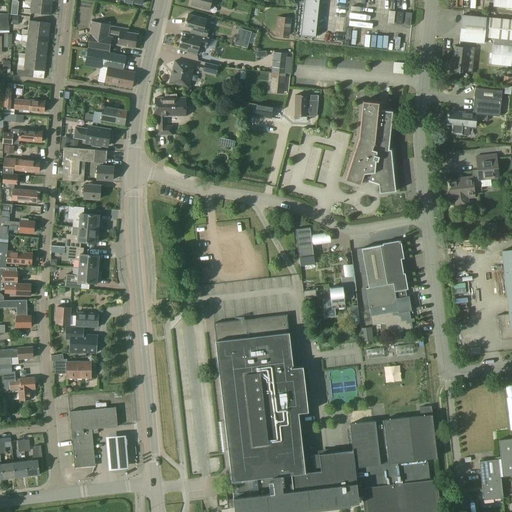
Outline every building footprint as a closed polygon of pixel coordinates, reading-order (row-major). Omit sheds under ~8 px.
[(51,15),(52,3),(32,0),(31,2),(31,10),(24,9),(24,14),(31,14),(31,13),(51,15)] [(191,0),(190,5),(209,10),(211,4),(216,5),(217,0),(191,0)] [(304,0),(300,35),(315,37),(318,0),(304,0)] [(511,0),(493,0),(493,6),(511,8),(511,0)] [(0,32),(9,33),(9,31),(8,31),(9,15),(0,14),(0,32)] [(205,27),(207,20),(188,14),(184,26),(192,28),(190,33),(190,34),(206,38),(207,38),(209,28),(205,27)] [(491,64),(511,66),(511,60),(511,19),(462,15),(459,41),(484,43),(485,37),(494,38),(491,64)] [(275,37),(288,38),(290,18),(277,17),(275,37)] [(28,33),(48,35),(50,23),(30,21),(28,30),(22,30),(21,34),(28,35),(28,33)] [(88,48),(110,51),(112,37),(109,36),(110,25),(92,21),(88,48)] [(117,45),(136,48),(138,34),(127,32),(128,29),(111,27),(110,33),(118,35),(117,45)] [(247,46),(251,32),(239,28),(235,43),(247,46)] [(27,45),(47,47),(48,35),(28,33),(28,35),(27,43),(21,42),(20,46),(27,47),(27,45)] [(3,47),(11,48),(12,34),(4,34),(3,47)] [(206,38),(190,34),(189,39),(181,37),(178,48),(187,51),(186,53),(196,55),(199,46),(206,48),(209,38),(207,38),(206,38)] [(25,57),(46,59),(47,47),(27,45),(27,47),(26,54),(19,53),(19,58),(25,59),(25,57)] [(450,72),(463,74),(463,66),(468,67),(469,48),(455,47),(454,55),(451,55),(450,72)] [(105,83),(132,88),(135,73),(123,70),(126,56),(88,49),(85,65),(101,68),(101,66),(108,67),(105,83)] [(271,72),(285,74),(286,73),(290,74),(292,57),(286,57),(287,53),(273,52),(271,72)] [(44,71),(46,59),(25,57),(25,59),(24,66),(19,66),(17,76),(32,77),(33,70),(44,71)] [(170,83),(188,87),(194,66),(175,61),(170,83)] [(203,71),(216,75),(219,66),(205,62),(203,71)] [(394,73),(404,73),(404,62),(394,62),(394,73)] [(269,93),(283,94),(285,74),(271,72),(269,93)] [(503,85),(511,86),(511,78),(511,77),(504,76),(503,85)] [(4,109),(10,110),(11,101),(12,101),(13,96),(16,89),(16,84),(7,84),(6,88),(5,88),(4,109)] [(450,134),(468,136),(469,128),(475,129),(476,120),(487,121),(487,115),(499,117),(502,91),(475,88),(472,114),(449,111),(448,125),(451,125),(450,134)] [(316,116),(319,97),(311,96),(311,101),(306,101),(307,96),(295,95),(295,121),(306,121),(306,116),(316,116)] [(158,116),(159,135),(172,135),(172,126),(166,126),(166,116),(186,116),(186,98),(155,98),(156,116),(158,116)] [(14,110),(44,112),(45,102),(14,99),(14,110)] [(379,184),(380,193),(396,191),(393,169),(394,169),(392,149),(389,148),(393,111),(378,110),(379,103),(363,101),(359,138),(346,179),(361,184),(363,178),(364,179),(364,180),(365,180),(365,181),(366,181),(367,181),(368,181),(369,181),(369,180),(379,184)] [(273,120),(275,109),(253,104),(251,116),(273,120)] [(101,121),(124,125),(127,111),(103,107),(102,113),(94,111),(92,123),(100,124),(101,121)] [(92,146),(100,147),(101,145),(108,146),(110,131),(88,127),(88,130),(76,128),(74,137),(86,139),(85,142),(92,143),(92,146)] [(3,144),(19,145),(19,140),(42,142),(43,132),(12,129),(12,132),(3,132),(3,144)] [(62,181),(83,183),(85,162),(106,163),(107,151),(64,148),(62,181)] [(455,199),(456,208),(470,206),(469,198),(474,197),(472,181),(480,180),(481,187),(491,186),(490,179),(498,178),(496,154),(476,156),(478,177),(472,177),(463,178),(463,180),(450,182),(452,200),(455,199)] [(2,174),(13,174),(13,169),(15,170),(38,172),(39,161),(31,161),(31,160),(28,159),(27,161),(4,158),(2,174)] [(97,179),(113,180),(113,167),(98,166),(97,179)] [(12,200),(37,202),(38,192),(14,190),(14,184),(17,184),(18,175),(3,174),(3,189),(9,189),(9,195),(12,198),(12,200)] [(84,198),(99,199),(100,186),(85,185),(84,198)] [(79,228),(96,229),(97,215),(84,214),(84,208),(69,207),(68,219),(79,220),(79,228)] [(0,217),(0,234),(8,236),(8,230),(20,231),(19,232),(34,233),(34,222),(28,222),(28,219),(21,219),(20,221),(20,223),(9,222),(10,213),(0,212),(0,217)] [(484,224),(485,235),(495,234),(494,223),(484,224)] [(65,247),(69,247),(80,248),(81,242),(95,243),(96,229),(79,228),(72,227),(72,234),(66,234),(65,247)] [(310,228),(295,230),(299,259),(314,257),(310,228)] [(386,327),(393,332),(412,328),(406,289),(408,289),(405,273),(404,273),(401,259),(404,258),(401,242),(401,240),(398,240),(399,241),(383,243),(383,244),(362,248),(369,288),(366,289),(372,326),(385,323),(386,327)] [(0,267),(6,268),(6,263),(31,264),(32,254),(26,253),(26,251),(19,251),(19,253),(7,252),(8,244),(0,243),(0,267)] [(78,268),(96,270),(97,256),(83,255),(84,248),(80,248),(69,247),(67,259),(79,260),(78,268)] [(500,330),(501,339),(511,338),(511,250),(502,251),(509,314),(497,316),(499,330),(500,330)] [(65,287),(80,289),(80,282),(95,283),(96,270),(78,268),(78,275),(66,274),(65,287)] [(16,295),(30,296),(31,285),(17,285),(17,281),(18,272),(2,272),(2,281),(5,281),(5,294),(16,294),(16,295)] [(356,291),(354,277),(341,279),(342,287),(329,288),(331,299),(323,300),(325,317),(336,316),(335,308),(345,307),(344,296),(350,296),(350,292),(356,291)] [(0,326),(17,326),(17,327),(31,327),(31,316),(16,316),(16,317),(13,318),(12,301),(0,301),(0,326)] [(357,305),(351,306),(353,318),(360,316),(357,305)] [(56,325),(70,326),(71,308),(57,307),(56,325)] [(76,326),(98,328),(98,314),(77,313),(76,326)] [(366,496),(367,511),(437,511),(433,479),(430,480),(427,459),(437,458),(432,415),(420,416),(350,424),(353,450),(303,456),(298,413),(308,412),(303,367),(293,368),(291,353),(287,315),(214,323),(232,482),(238,481),(240,497),(233,498),(234,511),(281,511),(291,511),(290,511),(318,511),(351,508),(351,504),(360,503),(359,497),(366,496)] [(72,352),(96,353),(97,336),(83,335),(83,327),(66,327),(66,339),(73,339),(72,352)] [(363,344),(374,342),(372,327),(361,328),(363,344)] [(0,349),(0,365),(10,365),(10,358),(19,357),(19,359),(33,358),(32,348),(0,349)] [(67,378),(90,378),(91,362),(67,362),(67,359),(53,361),(54,374),(67,374),(67,378)] [(19,391),(20,400),(30,399),(30,389),(35,389),(35,378),(20,379),(20,380),(15,381),(15,372),(12,372),(11,365),(10,365),(0,365),(0,379),(1,393),(19,391)] [(420,416),(432,415),(431,406),(420,407),(420,416)] [(117,427),(116,407),(115,407),(115,408),(106,409),(106,408),(97,409),(97,410),(88,411),(88,410),(88,411),(79,412),(79,411),(79,412),(70,412),(70,411),(69,412),(75,468),(75,466),(84,465),(93,464),(93,465),(93,464),(93,461),(92,461),(92,456),(92,455),(91,446),(92,446),(91,443),(90,438),(90,437),(89,429),(90,429),(99,428),(99,427),(107,427),(108,427),(116,426),(116,427),(117,427)] [(126,434),(106,436),(109,470),(129,469),(126,434)] [(500,457),(502,477),(511,475),(511,438),(511,439),(498,440),(500,457)] [(32,460),(25,461),(27,476),(39,474),(37,462),(42,462),(41,446),(33,447),(32,460)] [(479,462),(483,500),(503,498),(501,477),(502,477),(500,457),(498,457),(498,459),(479,462)] [(13,463),(15,477),(27,476),(25,461),(13,463)] [(1,464),(3,479),(15,477),(13,463),(1,464)]
